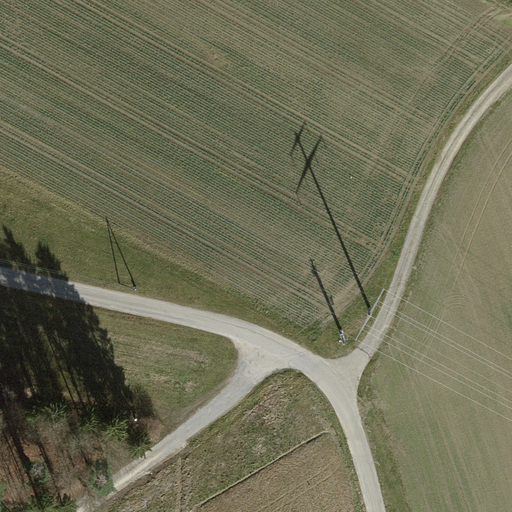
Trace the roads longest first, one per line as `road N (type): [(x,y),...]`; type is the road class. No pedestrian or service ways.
road 1 (unclassified): [(338,386),(308,362),(229,324),(0,277)]
road 2 (track): [(338,386),(391,304),(433,183),(483,104),(511,77)]
road 3 (track): [(280,347),(231,397),(76,511)]
road 4 (unclassified): [(338,386),(380,511)]
